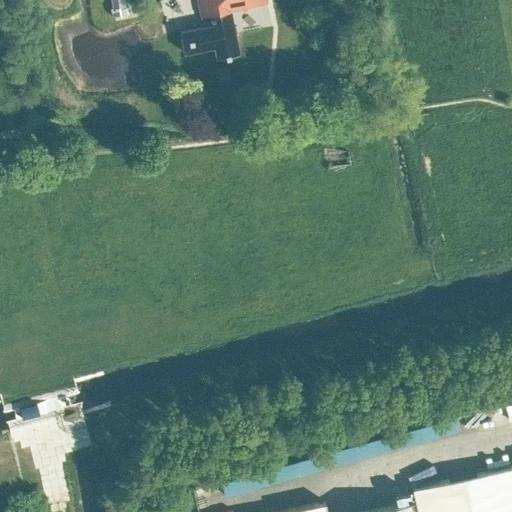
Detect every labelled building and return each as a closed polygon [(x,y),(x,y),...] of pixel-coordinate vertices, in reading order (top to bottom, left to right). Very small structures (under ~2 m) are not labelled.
[(238,53),(229,9),(266,1),(265,0),(197,0),(202,25),(179,30),(183,51),(213,46),(215,57),(238,53)] [(174,31),(172,19),(158,22),(161,34),(174,31)] [(348,148),(327,152),(329,164),(351,161),(348,148)] [(56,396),(36,401),(38,410),(58,405),(56,396)] [(417,511),(511,511),(511,464),(412,486),(417,511)] [(410,511),(408,500),(352,511),(410,511)] [(319,511),(317,501),(266,511),(319,511)]
